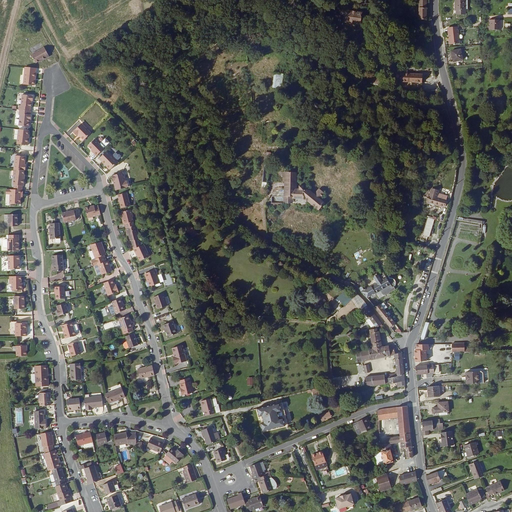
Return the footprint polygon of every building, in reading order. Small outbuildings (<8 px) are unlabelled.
[(426,9),(425,0),(417,0),(418,20),(426,20),(426,9)] [(465,15),(464,0),(453,0),(454,12),(456,12),(456,16),(465,15)] [(360,24),(361,15),(347,12),(345,23),(359,25),(360,24)] [(499,31),(499,22),(489,21),(489,24),(489,31),(499,31)] [(458,42),(456,31),(451,31),(452,34),(447,35),(448,44),(458,42)] [(45,56),(41,47),(28,53),(32,62),(36,60),(38,59),(39,59),(45,56)] [(462,64),(460,53),(451,55),(453,66),(462,64)] [(29,84),(31,67),(20,66),(18,83),(29,84)] [(282,89),(283,74),(273,74),(272,88),(282,89)] [(422,84),(422,74),(405,74),(405,84),(422,84)] [(26,105),(27,99),(28,99),(28,95),(17,93),(16,104),(14,104),(14,108),(15,108),(25,109),(25,105),(26,105)] [(26,118),(26,113),(25,113),(26,109),(25,109),(15,108),(14,112),(15,112),(14,125),(24,126),(25,121),(24,121),(24,118),(26,118)] [(78,134),(78,135),(81,138),(89,131),(79,122),(71,130),(74,134),(75,133),(76,132),(78,134)] [(23,137),(23,133),(23,129),(13,128),(12,142),(23,144),(24,137),(23,137)] [(441,146),(441,138),(420,136),(419,144),(441,146)] [(92,150),(91,151),(94,154),(102,147),(98,143),(97,142),(97,140),(95,138),(93,138),(93,137),(86,144),(91,149),(92,150)] [(98,143),(102,147),(108,141),(104,137),(98,143)] [(111,155),(107,150),(99,157),(109,168),(117,161),(116,160),(111,155)] [(111,155),(116,160),(120,156),(120,155),(119,153),(117,153),(115,151),(111,155)] [(447,161),(457,163),(457,156),(440,154),(440,160),(447,161)] [(22,169),(22,163),(21,163),(21,155),(11,155),(10,168),(20,169),(22,169)] [(11,175),(11,185),(19,185),(20,185),(21,176),(20,176),(20,174),(20,169),(10,168),(10,175),(11,175)] [(128,185),(127,179),(123,180),(121,172),(110,174),(114,189),(128,185)] [(296,191),(297,173),(284,173),(283,205),(288,205),(288,201),(301,201),(320,211),(324,203),(320,201),(322,197),(319,195),(322,191),(317,189),(314,194),(303,188),(303,186),(299,186),(296,191)] [(19,196),(20,189),(19,189),(11,188),(3,187),(3,192),(7,193),(7,202),(18,203),(18,196),(19,196)] [(448,199),(443,198),(444,195),(439,193),(440,190),(433,189),(431,195),(430,195),(429,197),(427,196),(427,199),(428,199),(427,202),(436,204),(436,205),(439,206),(439,205),(440,206),(440,207),(444,208),(444,207),(446,207),(448,199)] [(128,205),(125,193),(116,195),(119,207),(128,205)] [(98,213),(96,204),(88,205),(88,204),(83,205),(85,216),(98,213)] [(73,209),(76,219),(81,218),(79,208),(73,209)] [(74,219),(71,209),(58,212),(61,222),(74,219)] [(133,225),(129,209),(120,211),(121,215),(120,216),(122,223),(123,223),(124,227),(133,225)] [(16,226),(16,214),(7,214),(7,226),(16,226)] [(48,232),(47,232),(47,238),(57,237),(56,222),(48,223),(48,228),(48,232)] [(137,239),(136,231),(137,231),(135,224),(133,225),(124,227),(126,235),(127,235),(129,241),(137,239)] [(17,251),(17,242),(16,242),(16,240),(17,239),(17,235),(7,234),(7,239),(3,239),(1,240),(1,246),(2,247),(6,247),(6,251),(17,251)] [(137,239),(130,240),(132,248),(139,246),(138,241),(137,239)] [(87,243),(92,257),(102,254),(98,241),(87,243)] [(147,255),(143,244),(140,245),(139,246),(132,248),(135,256),(136,259),(147,255)] [(61,269),(59,254),(49,255),(49,264),(50,264),(51,270),(61,269)] [(15,261),(17,261),(17,256),(6,256),(6,270),(17,271),(17,265),(15,265),(15,261)] [(108,270),(105,260),(96,263),(99,273),(108,270)] [(157,282),(153,269),(142,273),(143,278),(144,278),(147,286),(157,282)] [(377,282),(364,291),(362,287),(359,289),(368,299),(375,294),(380,300),(396,289),(395,287),(395,286),(396,282),(395,278),(392,277),(391,278),(388,276),(386,273),(381,276),(380,275),(379,275),(375,277),(374,278),(375,279),(377,282)] [(20,292),(20,285),(19,285),(19,277),(7,277),(7,286),(10,286),(10,292),(20,292)] [(100,282),(104,294),(116,290),(114,283),(112,284),(111,278),(100,282)] [(53,290),(53,299),(62,298),(61,286),(52,286),(51,290),(53,290)] [(345,308),(357,295),(354,292),(342,305),(345,308)] [(161,293),(152,297),(156,309),(166,305),(161,293)] [(112,312),(113,312),(122,309),(118,297),(108,300),(110,305),(112,312)] [(22,311),(22,298),(12,298),(13,311),(22,311)] [(66,311),(63,303),(54,306),(56,310),(54,310),(56,315),(66,311)] [(336,314),(341,321),(355,310),(350,304),(336,314)] [(388,314),(385,312),(385,311),(381,305),(376,309),(391,328),(393,327),(394,328),(395,327),(394,325),(396,324),(390,317),(392,315),(390,313),(388,314)] [(362,316),(370,309),(369,307),(361,314),(362,316)] [(130,325),(126,313),(115,317),(121,333),(130,329),(129,325),(130,325)] [(373,322),(377,328),(379,327),(382,325),(374,314),(368,318),(373,322)] [(172,320),(162,324),(167,335),(176,332),(172,320)] [(74,335),(70,321),(59,325),(63,338),(74,335)] [(105,330),(114,327),(112,322),(103,325),(105,330)] [(429,324),(424,323),(419,338),(424,340),(429,324)] [(25,337),(25,324),(14,324),(14,337),(25,337)] [(370,331),(373,350),(361,352),(362,357),(387,352),(388,357),(395,355),(394,346),(381,348),(379,332),(377,332),(377,330),(370,331)] [(135,343),(131,331),(124,334),(125,338),(123,339),(127,347),(135,343)] [(79,353),(75,341),(65,344),(69,356),(79,353)] [(169,348),(172,356),(170,356),(172,364),(184,360),(180,345),(169,348)] [(427,362),(427,351),(430,351),(430,345),(417,345),(418,351),(415,351),(416,358),(416,363),(420,363),(420,362),(427,362)] [(453,353),(462,353),(462,345),(452,345),(452,353),(453,353)] [(24,356),(24,347),(14,347),(14,357),(24,356)] [(376,359),(388,357),(387,352),(362,357),(364,362),(376,359)] [(79,363),(69,363),(69,375),(71,375),(71,379),(79,379),(79,363)] [(47,384),(46,364),(32,365),(32,373),(28,373),(28,382),(33,382),(33,386),(47,384)] [(152,374),(150,364),(135,368),(137,377),(152,374)] [(428,366),(416,367),(417,376),(429,374),(428,366)] [(397,369),(398,374),(389,375),(389,378),(405,376),(404,368),(397,369)] [(468,385),(480,384),(479,372),(467,373),(468,385)] [(379,377),(380,385),(386,384),(386,385),(390,384),(389,379),(386,379),(386,376),(386,375),(379,377)] [(405,376),(389,378),(389,379),(390,384),(390,385),(398,383),(398,385),(406,384),(405,380),(405,376)] [(140,384),(144,383),(147,392),(153,390),(149,377),(139,381),(140,384)] [(180,390),(178,390),(180,395),(191,392),(187,377),(177,380),(178,384),(177,384),(179,388),(180,390)] [(106,401),(122,395),(120,387),(102,392),(103,397),(104,396),(106,401)] [(430,400),(441,398),(441,394),(445,393),(444,387),(433,388),(429,388),(430,400)] [(49,404),(48,391),(36,392),(36,405),(43,404),(49,404)] [(100,405),(99,394),(82,396),(83,409),(90,408),(90,406),(100,405)] [(211,403),(209,394),(199,397),(200,405),(201,404),(202,407),(203,412),(213,409),(212,403),(211,403)] [(78,407),(77,397),(70,398),(66,398),(65,398),(66,409),(78,407)] [(182,403),(183,409),(191,408),(190,401),(182,403)] [(438,404),(439,409),(433,410),(434,415),(440,414),(440,417),(448,416),(448,413),(449,413),(448,403),(438,404)] [(282,420),(280,413),(283,413),(280,405),(258,410),(261,418),(264,417),(266,424),(262,425),(264,433),(287,427),(285,419),(282,420)] [(399,419),(400,436),(411,434),(410,423),(408,407),(378,411),(378,412),(380,421),(399,419)] [(43,427),(43,418),(41,418),(41,410),(32,410),(32,414),(32,424),(32,427),(43,427)] [(357,435),(371,429),(369,424),(368,421),(369,421),(367,417),(358,421),(352,424),(357,435)] [(423,424),(423,428),(423,432),(429,432),(434,431),(434,427),(433,422),(423,424)] [(214,440),(210,425),(200,428),(204,443),(214,440)] [(92,444),(89,430),(74,434),(77,445),(83,444),(84,447),(85,447),(92,445),(92,444)] [(134,440),(134,431),(122,433),(122,432),(110,434),(112,445),(134,440)] [(51,450),(49,432),(38,434),(41,453),(51,450)] [(103,432),(94,434),(96,442),(105,440),(103,432)] [(444,444),(444,448),(447,447),(449,447),(455,447),(453,433),(441,434),(442,444),(444,444)] [(402,444),(412,442),(411,434),(400,436),(401,438),(388,440),(388,441),(389,445),(391,445),(402,444)] [(158,450),(162,441),(148,435),(144,444),(158,450)] [(465,445),(468,457),(479,455),(476,443),(465,445)] [(171,447),(165,453),(166,453),(162,457),(168,463),(171,461),(174,463),(182,454),(176,448),(174,451),(171,447)] [(224,459),(220,447),(212,450),(216,462),(224,459)] [(54,458),(52,450),(51,450),(41,453),(46,470),(48,469),(58,466),(56,457),(54,458)] [(330,465),(324,450),(313,455),(320,469),(330,465)] [(391,451),(384,453),(384,452),(383,451),(382,452),(385,465),(394,463),(393,457),(391,451)] [(480,458),(470,462),(475,474),(484,471),(481,460),(480,458)] [(264,474),(263,469),(264,468),(262,461),(249,465),(247,467),(249,471),(250,475),(249,475),(251,479),(252,479),(258,476),(264,474)] [(85,484),(90,482),(94,481),(95,480),(92,465),(85,467),(82,468),(85,484)] [(117,475),(124,473),(121,465),(114,468),(117,475)] [(53,486),(62,483),(61,479),(62,479),(58,466),(48,469),(53,486)] [(195,479),(191,467),(180,470),(184,483),(195,479)] [(430,485),(449,478),(445,470),(439,473),(438,473),(427,477),(428,482),(430,485)] [(271,487),(265,473),(264,474),(258,476),(259,479),(257,480),(261,491),(271,487)] [(378,477),(382,492),(393,489),(392,484),(394,484),(393,479),(391,480),(389,473),(387,474),(384,475),(379,477),(378,477)] [(401,487),(417,483),(416,473),(399,477),(401,487)] [(111,484),(110,482),(101,484),(104,494),(117,490),(115,483),(111,484)] [(501,482),(486,488),(489,496),(494,494),(495,495),(505,491),(501,482)] [(68,497),(63,483),(62,483),(53,486),(59,505),(68,502),(67,498),(68,497)] [(442,491),(441,485),(430,488),(432,494),(442,491)] [(478,491),(466,495),(468,499),(470,505),(477,502),(477,501),(481,499),(478,492),(478,491)] [(242,498),(240,492),(236,494),(237,496),(231,498),(226,500),(228,506),(229,510),(244,504),(242,498)] [(125,493),(117,495),(120,505),(128,502),(125,493)] [(119,505),(115,494),(105,497),(109,509),(119,505)] [(193,495),(193,494),(179,499),(183,508),(197,504),(196,503),(193,495)] [(350,495),(345,497),(345,496),(339,498),(335,500),(338,510),(346,508),(348,509),(352,508),(353,505),(350,495)] [(262,506),(260,500),(259,496),(247,500),(248,502),(244,504),(247,511),(262,506)] [(420,499),(395,507),(396,511),(408,511),(422,508),(420,499)] [(175,500),(157,506),(159,511),(173,511),(179,510),(175,500)] [(440,510),(440,511),(448,511),(451,510),(447,500),(437,504),(440,510)] [(466,500),(460,502),(463,509),(468,507),(466,500)]
